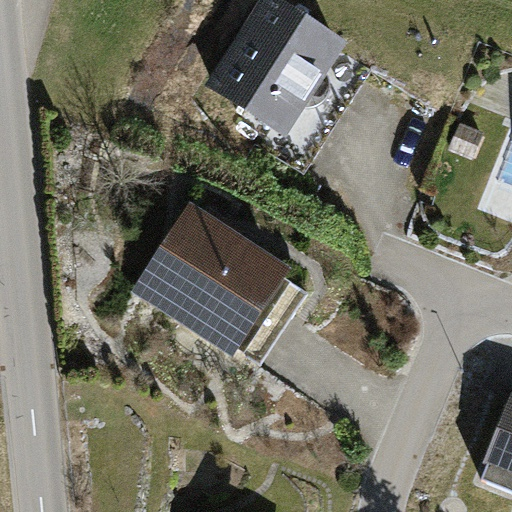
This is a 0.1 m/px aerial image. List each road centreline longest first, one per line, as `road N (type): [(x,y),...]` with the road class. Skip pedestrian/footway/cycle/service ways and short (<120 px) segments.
road 1 (tertiary): [(41,511),(0,71)]
road 2 (residential): [(381,511),(412,409),(469,292)]
